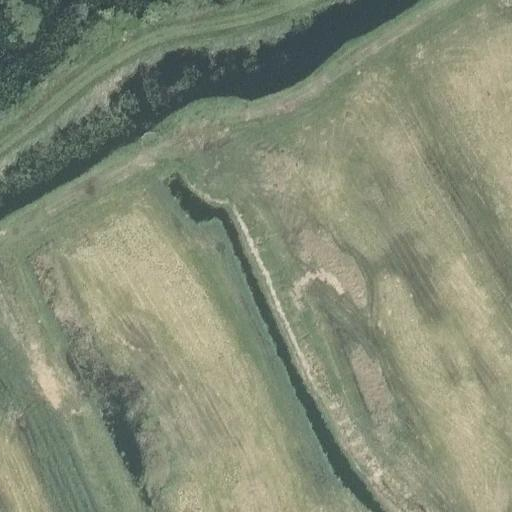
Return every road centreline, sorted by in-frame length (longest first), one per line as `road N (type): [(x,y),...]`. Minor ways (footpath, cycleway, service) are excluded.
road 1 (track): [(0,249),(205,122),(269,113),(316,89),(451,0)]
road 2 (track): [(289,0),(140,36),(0,148)]
